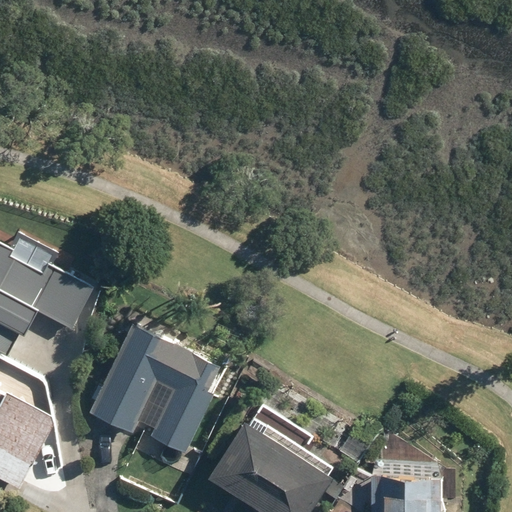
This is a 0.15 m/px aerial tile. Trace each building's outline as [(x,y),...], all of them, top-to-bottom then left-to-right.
[(0,236),(0,344),(12,351),(41,299),(73,317),(90,286),(0,236)] [(138,305),(89,402),(141,428),(144,421),(194,447),(240,356),(138,305)] [(13,384),(10,389),(0,384),(0,466),(27,481),(64,410),(13,384)] [(319,431),(266,395),(218,465),(286,511),(315,511),(350,462),(314,437),(319,431)] [(456,511),(456,460),(375,461),(375,511),(456,511)]
